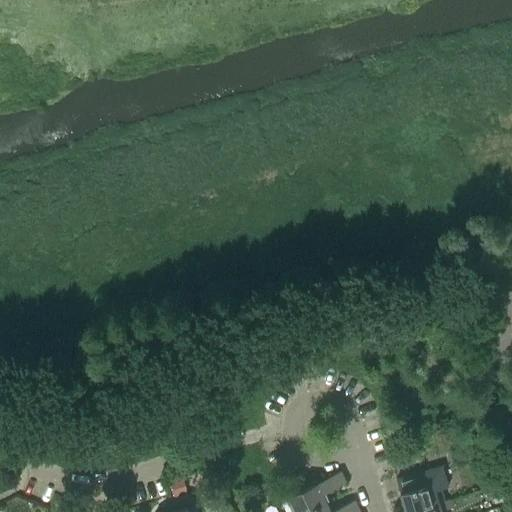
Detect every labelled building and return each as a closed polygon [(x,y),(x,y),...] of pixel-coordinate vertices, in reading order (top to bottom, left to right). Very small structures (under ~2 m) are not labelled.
[(463,443),(449,448),(452,457),(458,460),(467,457),(465,453),(463,443)] [(396,479),(406,511),(444,501),(444,500),(440,488),(447,486),(441,465),(396,479)] [(340,470),(329,476),(286,496),(293,511),(304,511),(326,502),(322,493),(345,482),(340,470)] [(498,484),(489,486),(493,502),(496,501),(503,499),(498,484)] [(441,511),(441,510),(452,507),(449,498),(444,500),(444,501),(406,511),(405,511),(441,511)] [(330,510),(326,502),(304,511),(354,511),(359,510),(354,499),(330,510)]
